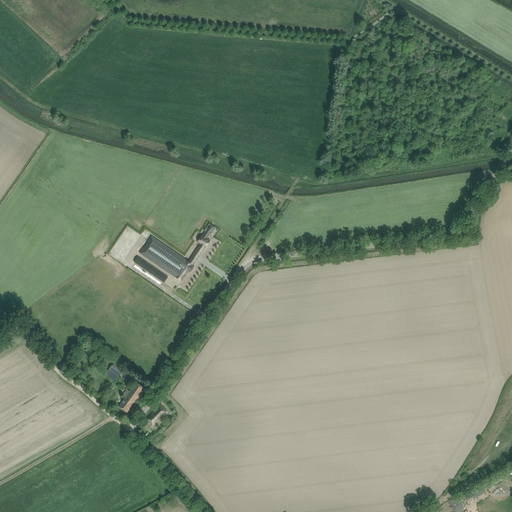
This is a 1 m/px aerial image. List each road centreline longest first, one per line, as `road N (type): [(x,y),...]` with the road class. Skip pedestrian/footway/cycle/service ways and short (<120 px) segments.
road 1 (unclassified): [(199,511),(130,428),(248,263),(449,236),(462,228),(511,146)]
road 2 (track): [(0,77),(37,105),(298,180)]
road 3 (track): [(298,180),(323,184),(505,156)]
road 4 (track): [(130,428),(25,333),(0,340)]
road 5 (track): [(511,75),(397,7)]
road 6 (track): [(0,481),(115,418)]
